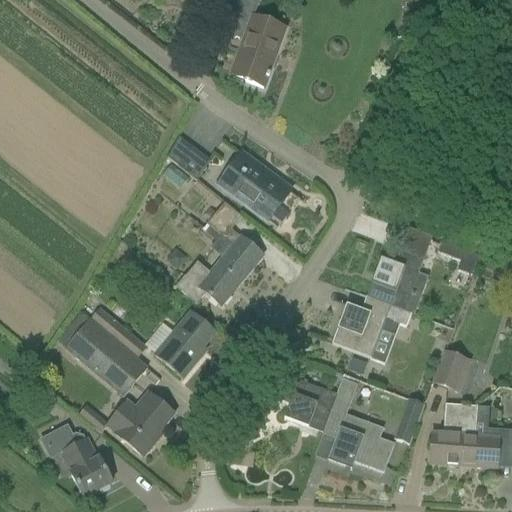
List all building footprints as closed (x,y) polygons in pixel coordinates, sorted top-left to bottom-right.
[(233,21),(228,38),(243,43),(230,79),(263,91),(267,81),(268,81),(269,77),(268,77),(285,30),(253,18),(258,1),(254,0),(222,0),(218,16),(233,21)] [(210,164),(178,140),(168,159),(195,183),(210,164)] [(302,205),(240,159),(219,187),(267,222),(287,195),(302,206),(302,205)] [(422,194),(425,195),(435,199),(439,190),(425,185),(422,194)] [(174,290),(196,308),(204,297),(220,310),(262,259),(230,233),(241,219),(223,205),(206,226),(232,248),(221,262),(209,276),(195,264),(174,290)] [(427,280),(418,277),(432,240),(408,232),(394,267),(380,262),(366,300),(389,309),(410,318),(413,319),(427,280)] [(454,261),(451,270),(472,277),(479,255),(441,243),(437,256),(454,261)] [(389,309),(366,300),(360,314),(346,309),(332,347),(370,361),(384,323),(405,331),(410,318),(389,309)] [(145,351),(115,326),(99,312),(89,323),(105,337),(132,359),(133,359),(137,362),(145,351)] [(154,358),(182,382),(200,360),(196,357),(214,336),(189,315),(154,358)] [(145,373),(87,326),(65,353),(122,400),(145,373)] [(431,387),(450,394),(462,362),(444,355),(431,387)] [(330,413),(335,398),(298,385),(285,380),(287,374),(291,365),(274,359),(264,384),(257,382),(252,394),(289,408),(283,422),(321,436),(330,413)] [(351,361),(347,374),(362,379),(367,367),(351,361)] [(330,413),(321,436),(336,441),(328,463),(344,469),(350,471),(351,472),(352,470),(353,465),(383,476),(394,448),(379,442),(383,432),(345,419),(357,388),(341,383),(335,398),(330,413)] [(95,417),(87,426),(101,436),(106,430),(115,437),(114,438),(142,460),(153,447),(150,444),(173,417),(148,397),(135,413),(125,406),(108,427),(95,417)] [(408,404),(402,420),(417,425),(422,410),(408,404)] [(428,467),(461,469),(463,439),(459,439),(461,409),(445,408),(442,438),(431,437),(428,467)] [(461,469),(496,472),(498,442),(485,441),(488,411),(476,410),(461,409),(459,439),(463,439),(461,469)] [(59,456),(83,502),(99,494),(100,496),(109,491),(108,489),(111,487),(98,462),(97,462),(87,442),(85,443),(83,439),(75,436),(72,438),(67,429),(39,443),(49,462),(59,456)] [(236,440),(229,439),(228,447),(235,447),(236,440)]
